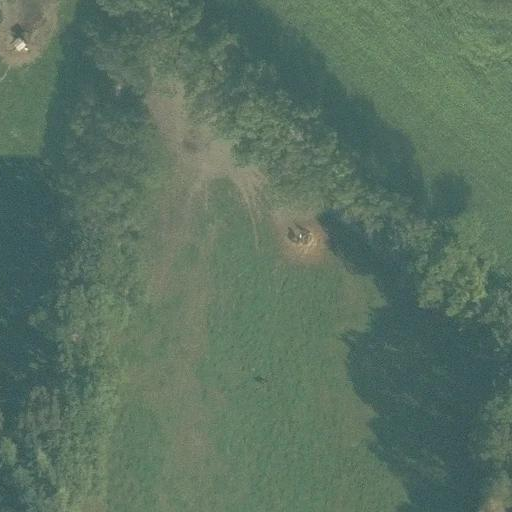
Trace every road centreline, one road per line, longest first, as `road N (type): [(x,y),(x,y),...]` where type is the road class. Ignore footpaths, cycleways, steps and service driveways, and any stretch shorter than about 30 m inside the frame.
road 1 (track): [(128,0),(50,508)]
road 2 (track): [(153,0),(511,326)]
